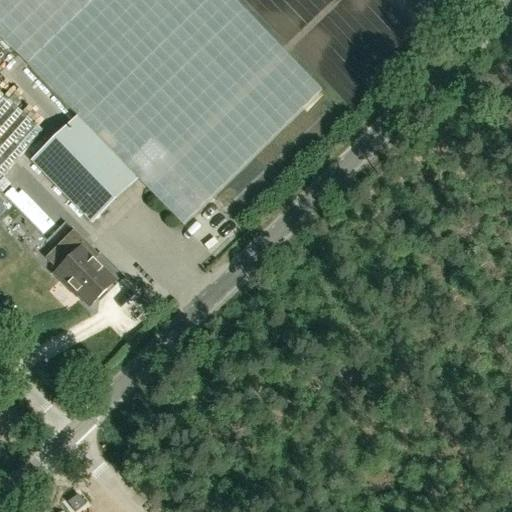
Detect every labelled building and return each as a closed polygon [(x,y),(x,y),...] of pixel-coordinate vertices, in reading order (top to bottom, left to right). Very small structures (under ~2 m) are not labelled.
[(183,226),(321,92),(231,0),(0,0),(0,36),(78,117),(31,162),(91,224),(137,179),(183,226)] [(452,0),(397,0),(422,27),(452,0)] [(0,177),(41,131),(0,94),(0,177)] [(0,206),(0,240),(22,219),(5,202),(0,206)] [(89,308),(115,282),(81,248),(55,274),(89,308)] [(77,511),(85,505),(76,495),(67,504),(73,511),(77,511)]
